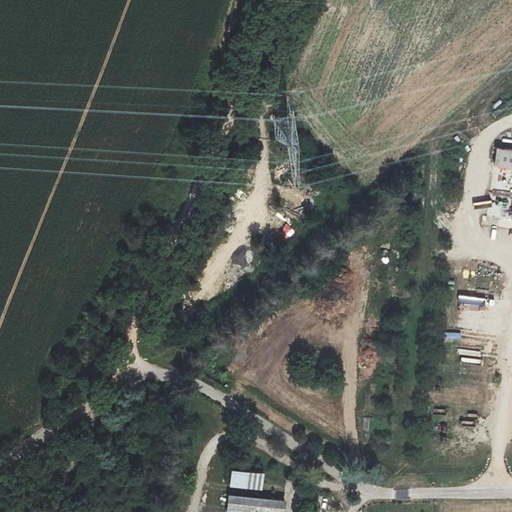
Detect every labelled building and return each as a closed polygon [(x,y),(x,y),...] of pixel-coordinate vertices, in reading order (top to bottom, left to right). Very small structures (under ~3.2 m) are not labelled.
[(511,150),(498,148),(495,165),(511,167),(511,150)] [(482,225),(490,225),(489,216),(482,217),(482,225)] [(457,227),(452,233),(465,244),(469,239),(457,227)] [(472,288),(471,295),(463,295),(462,302),(495,304),(496,290),(472,288)] [(488,341),(490,333),(471,330),(469,337),(488,341)] [(432,396),(431,411),(447,412),(448,397),(432,396)] [(457,396),(456,403),(474,405),(475,399),(457,396)] [(226,462),(218,461),(216,478),(224,479),(226,462)] [(263,475),(233,472),(232,486),(261,489),(263,475)] [(283,511),(284,502),(230,496),(227,511),(283,511)]
